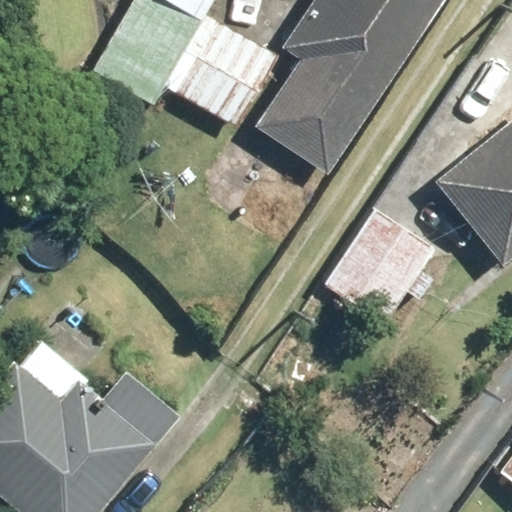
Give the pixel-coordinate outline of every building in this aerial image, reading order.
[(323,0),(243,115),(314,164),(428,0),(323,0)] [(165,90),(223,121),(260,52),(203,21),(165,90)] [(511,120),(424,189),(485,265),(511,243),(511,120)] [(316,288),(399,340),(443,269),(361,218),(316,288)] [(23,337),(0,364),(0,505),(8,511),(78,511),(142,436),(23,337)] [(511,436),(486,468),(511,488),(511,436)]
